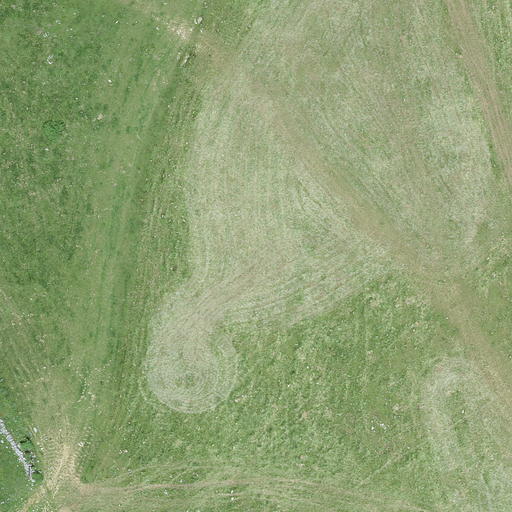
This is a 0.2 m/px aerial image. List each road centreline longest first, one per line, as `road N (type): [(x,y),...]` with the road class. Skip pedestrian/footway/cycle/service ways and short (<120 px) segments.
road 1 (track): [(134,0),(203,43),(435,282),(511,398)]
road 2 (track): [(462,0),(511,149)]
